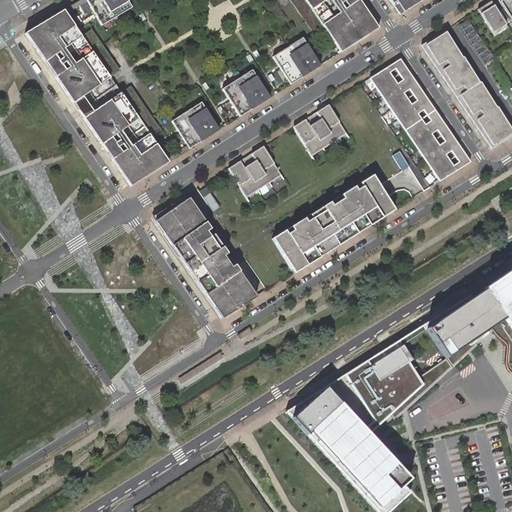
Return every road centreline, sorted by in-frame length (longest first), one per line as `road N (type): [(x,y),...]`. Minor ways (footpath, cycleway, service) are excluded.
road 1 (unclassified): [(88,511),(511,243)]
road 2 (residential): [(126,210),(396,37)]
road 3 (residential): [(488,171),(217,342)]
road 4 (residential): [(0,23),(126,210)]
road 5 (residential): [(488,171),(396,37)]
road 6 (residential): [(126,210),(217,342)]
road 7 (unclassified): [(31,272),(120,403)]
road 8 (unclassified): [(120,403),(0,480)]
